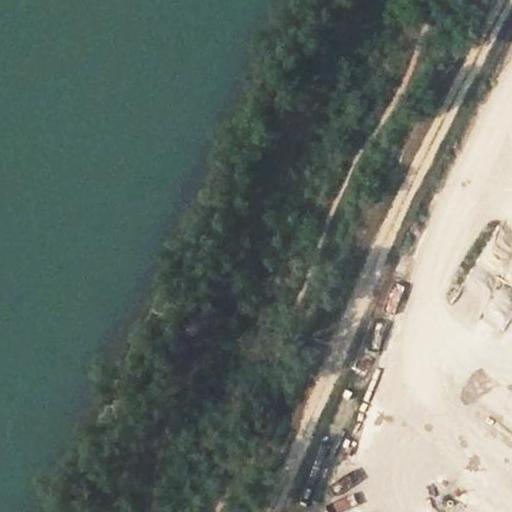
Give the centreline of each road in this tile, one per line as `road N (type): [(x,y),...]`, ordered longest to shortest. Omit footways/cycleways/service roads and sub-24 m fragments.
road 1 (track): [(111,511),(362,0)]
road 2 (track): [(266,511),(378,259),(510,0)]
